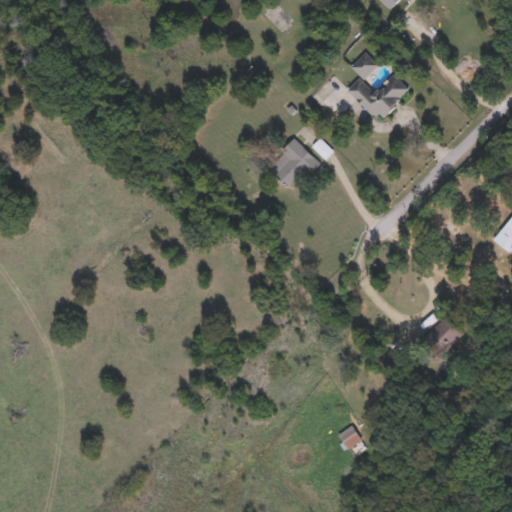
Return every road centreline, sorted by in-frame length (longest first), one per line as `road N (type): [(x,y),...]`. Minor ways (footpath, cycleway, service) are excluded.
road 1 (residential): [(376,234),(389,221),(434,271),(442,301),(428,318),(403,317),(378,291),(367,256),(376,234)]
road 2 (residential): [(511,99),(389,221)]
